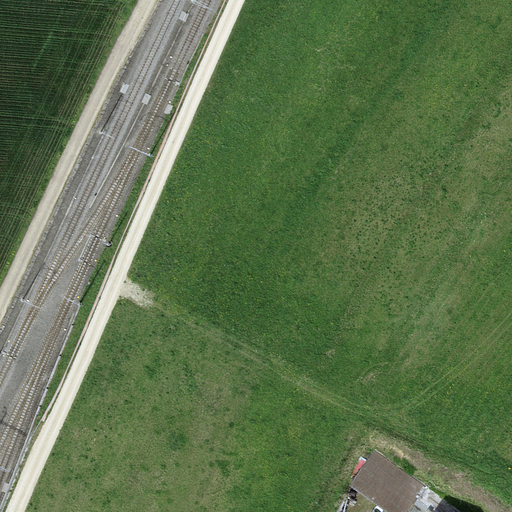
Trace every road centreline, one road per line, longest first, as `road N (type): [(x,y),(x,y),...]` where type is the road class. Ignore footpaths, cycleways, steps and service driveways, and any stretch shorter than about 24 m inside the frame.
road 1 (track): [(237,0),(15,511)]
road 2 (track): [(0,309),(152,0)]
